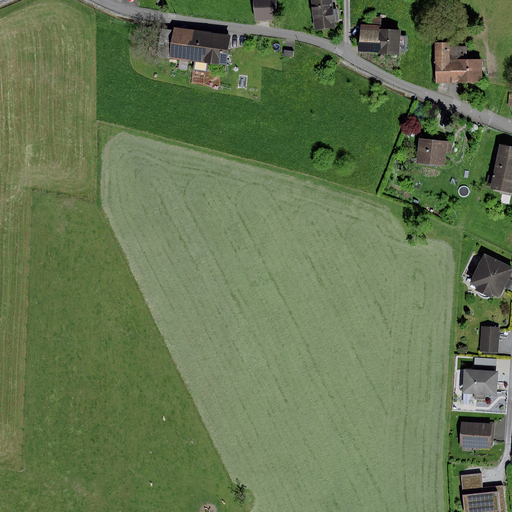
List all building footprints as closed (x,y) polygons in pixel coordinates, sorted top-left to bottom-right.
[(273,0),(252,0),(253,21),(274,20),(273,0)] [(331,0),(310,0),(313,29),(334,27),(331,0)] [(371,26),(360,25),(359,51),(378,52),(378,53),(397,55),(399,31),(378,30),(379,19),(371,18),(371,26)] [(228,36),(173,29),(172,32),(169,59),(195,62),(194,70),(204,71),(205,63),(225,65),(228,36)] [(169,59),(172,32),(161,30),(157,58),(169,59)] [(449,43),(434,43),(434,83),(481,83),(481,60),(468,60),(468,46),(449,46),(449,43)] [(452,143),(418,139),(416,163),(444,166),(445,153),(451,154),(452,143)] [(511,146),(498,143),(489,187),(511,192),(511,190),(511,146)] [(511,270),(511,267),(484,254),(469,283),(477,286),(475,290),(490,298),(492,295),(499,298),(511,270)] [(501,329),(483,328),(481,352),(499,353),(501,329)] [(497,372),(463,370),(461,393),(495,396),(497,372)] [(491,424),(461,422),(460,447),(490,449),(491,424)] [(482,475),(462,477),(465,511),(491,511),(499,511),(505,511),(503,490),(484,492),(482,475)]
